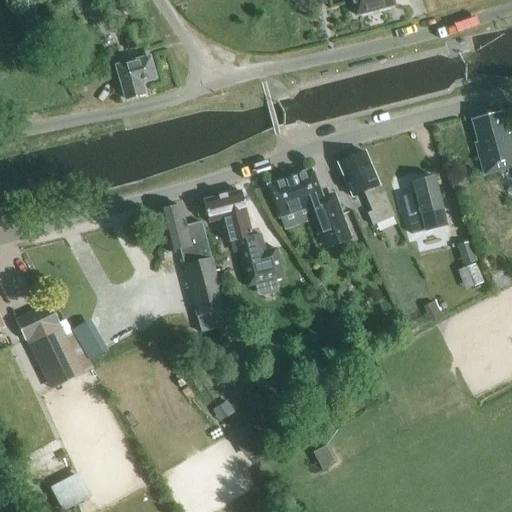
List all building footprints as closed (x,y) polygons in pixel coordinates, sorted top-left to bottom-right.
[(106,0),(74,0),(89,20),(110,5),(106,0)] [(350,0),(355,16),(393,6),(390,0),(350,0)] [(60,43),(52,26),(43,31),(51,47),(60,43)] [(128,51),(141,47),(137,28),(122,31),(128,51)] [(124,100),(143,94),(140,84),(155,80),(149,57),(114,67),(124,100)] [(506,135),(500,114),(471,122),(477,143),(474,144),(483,177),(511,168),(511,143),(509,134),(506,135)] [(378,186),(364,153),(337,164),(351,198),(363,193),(371,213),(366,214),(372,226),(392,217),(380,186),(378,186)] [(311,170),(266,186),(278,219),(307,209),(310,216),(321,249),(348,240),(334,197),(322,202),(311,170)] [(414,194),(402,197),(411,235),(439,228),(445,226),(441,210),(433,177),(412,183),(414,194)] [(240,192),(202,201),(208,224),(221,221),(227,245),(235,243),(235,242),(245,282),(247,289),(255,287),(257,295),(262,297),(275,294),(279,289),(277,281),(282,280),(281,273),(275,249),(264,252),(260,236),(250,238),(244,215),(245,215),(240,192)] [(179,207),(157,212),(167,253),(179,250),(183,265),(182,265),(196,318),(224,311),(206,242),(200,222),(185,227),(179,207)] [(425,237),(430,271),(450,269),(446,235),(425,237)] [(469,288),(482,283),(474,264),(461,270),(469,288)] [(48,305),(14,322),(24,343),(38,337),(61,383),(82,373),(59,326),(48,305)] [(260,449),(245,424),(229,434),(244,459),(260,449)] [(337,463),(327,445),(312,453),(321,472),(337,463)]
